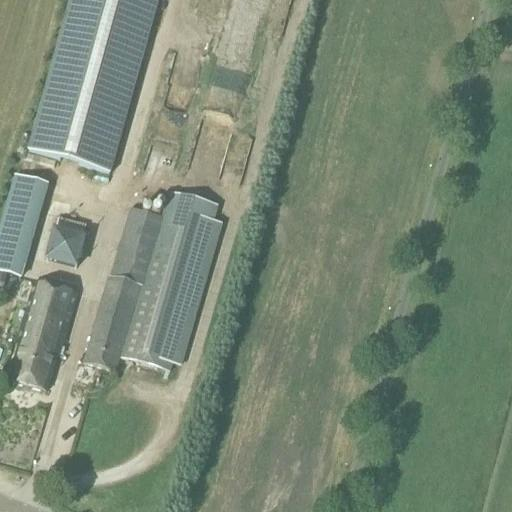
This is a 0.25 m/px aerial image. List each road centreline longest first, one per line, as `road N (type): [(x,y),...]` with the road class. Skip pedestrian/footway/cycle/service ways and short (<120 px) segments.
road 1 (unknown): [(339,511),(493,0)]
road 2 (unknown): [(25,511),(178,0)]
